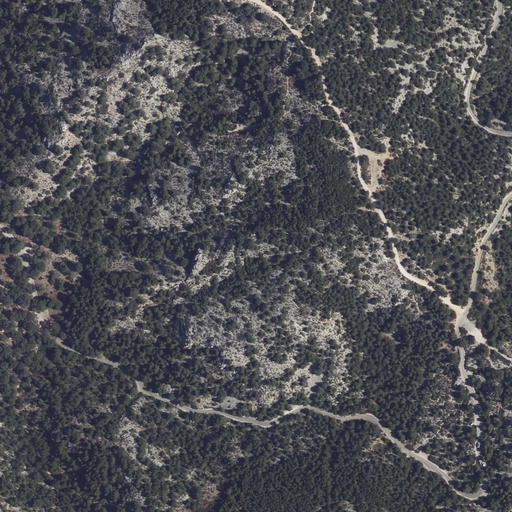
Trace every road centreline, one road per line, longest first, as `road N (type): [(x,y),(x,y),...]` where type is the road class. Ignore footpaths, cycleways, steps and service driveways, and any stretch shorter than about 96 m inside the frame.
road 1 (unclassified): [(511,194),(484,241),(458,327),(485,467),(482,489),(472,496),(367,416),(307,406),(263,424),(187,409),(149,393),(124,367),(59,342),(42,317),(23,253),(0,225)]
road 2 (track): [(319,63),(401,268),(463,317)]
road 3 (track): [(76,511),(19,418),(14,402),(26,357)]
road 4 (unclassified): [(499,0),(468,105),(481,124),(511,133)]
